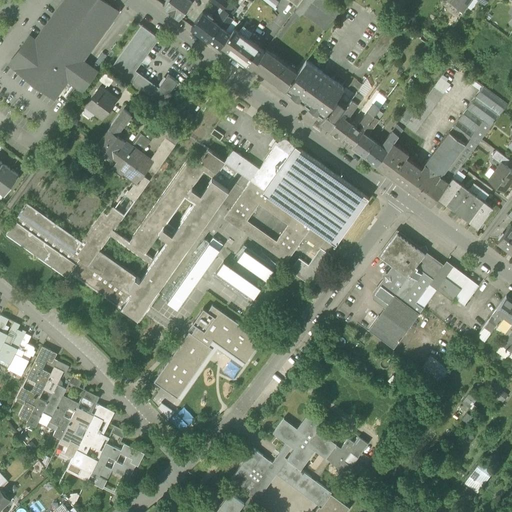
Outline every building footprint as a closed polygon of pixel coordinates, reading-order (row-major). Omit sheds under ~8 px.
[(15,67),(55,97),(68,79),(82,90),(97,70),(83,59),(119,11),(104,0),(63,0),(35,39),(15,66),(15,67)] [(191,0),(166,0),(163,5),(179,17),(191,0)] [(212,0),(223,8),(224,8),(228,1),(226,0),(212,0)] [(328,0),(309,0),(335,19),(339,13),(342,10),(328,0)] [(220,23),(226,28),(235,16),(232,14),(237,8),(234,5),(229,11),(220,23)] [(226,28),(220,23),(229,11),(224,8),(223,8),(215,19),(211,17),(213,15),(208,12),(207,14),(203,11),(191,26),(208,39),(209,39),(219,47),(221,44),(230,31),(226,28)] [(112,66),(131,80),(138,71),(136,69),(141,61),(147,53),(159,38),(142,25),(112,66)] [(221,44),(245,62),(258,45),(234,27),(230,31),(221,44)] [(9,62),(15,66),(35,39),(29,34),(9,62)] [(264,50),(258,45),(245,62),(252,67),(253,65),(264,50)] [(266,48),(264,50),(253,65),(259,70),(272,52),(266,48)] [(103,52),(95,62),(99,64),(106,54),(103,52)] [(259,70),(285,88),(297,71),(272,52),(259,70)] [(151,58),(147,53),(141,61),(148,64),(151,58)] [(285,89),(301,100),(322,71),(306,59),(297,71),(285,88),(285,89)] [(99,78),(109,86),(114,79),(103,71),(99,78)] [(159,86),(138,71),(131,80),(135,83),(134,84),(137,87),(138,85),(152,96),(151,97),(159,103),(168,91),(169,92),(178,81),(168,74),(159,86)] [(327,75),(322,71),(301,100),(306,104),(327,75)] [(343,87),(327,75),(306,104),(322,116),(335,98),(338,95),(343,87)] [(465,142),(449,130),(421,168),(417,173),(441,191),(452,177),(461,165),(481,138),(502,110),(508,103),(483,85),(467,107),(478,116),(472,124),(476,128),(465,142)] [(100,86),(86,105),(95,113),(102,118),(116,98),(100,86)] [(405,124),(415,131),(443,93),(434,86),(405,124)] [(329,129),(340,137),(350,123),(351,122),(344,117),(346,115),(347,116),(362,96),(356,92),(351,100),(346,106),(329,129)] [(338,95),(335,98),(346,106),(351,100),(344,95),(342,98),(338,95)] [(201,108),(204,110),(212,98),(209,96),(201,108)] [(329,129),(346,106),(335,98),(322,116),(319,121),(329,129)] [(372,103),(379,108),(382,104),(375,99),(372,103)] [(340,137),(352,145),(373,116),(379,108),(372,103),(357,124),(359,125),(357,128),(350,123),(340,137)] [(94,114),(95,113),(86,105),(84,108),(84,110),(91,115),(94,114)] [(467,107),(449,130),(465,142),(476,128),(472,124),(478,116),(467,107)] [(123,109),(109,128),(116,134),(130,114),(123,109)] [(189,124),(195,116),(185,109),(179,117),(189,124)] [(352,145),(362,153),(372,139),(367,135),(378,120),(373,116),(352,145)] [(392,129),(398,134),(403,128),(396,123),(392,129)] [(174,125),(165,136),(176,143),(183,132),(174,125)] [(117,159),(120,162),(132,146),(116,134),(109,128),(97,145),(105,151),(103,155),(109,159),(112,155),(117,159)] [(214,128),(210,133),(220,140),(224,135),(214,128)] [(376,141),(374,140),(364,154),(376,164),(393,141),(398,134),(392,129),(380,145),(376,141)] [(151,140),(141,133),(135,142),(145,148),(151,140)] [(168,153),(176,143),(165,136),(159,146),(160,147),(168,153)] [(251,180),(264,189),(295,145),(282,136),(259,168),(251,180)] [(374,140),(372,139),(362,153),(364,154),(374,140)] [(377,164),(401,182),(415,162),(406,156),(408,152),(393,141),(376,164),(377,164)] [(295,145),(264,189),(262,191),(312,226),(334,242),(336,243),(368,197),(295,145)] [(150,158),(132,146),(120,162),(127,167),(123,172),(124,172),(137,182),(137,183),(142,175),(149,167),(153,161),(151,159),(150,158)] [(150,158),(151,159),(160,147),(159,146),(150,158)] [(168,153),(160,147),(151,159),(153,161),(149,167),(155,172),(168,153)] [(87,241),(140,279),(149,266),(148,265),(158,250),(160,251),(169,239),(159,232),(163,226),(173,233),(182,221),(180,219),(190,205),(192,206),(197,199),(188,192),(192,186),(201,193),(212,177),(226,187),(238,170),(224,161),(208,149),(196,165),(187,159),(129,241),(114,230),(97,218),(81,241),(27,202),(18,214),(77,256),(87,241)] [(233,149),(224,161),(238,170),(244,175),(253,163),(233,149)] [(501,160),(505,164),(509,159),(496,149),(491,156),(499,162),(501,160)] [(41,156),(35,163),(40,167),(46,159),(41,156)] [(121,175),(124,172),(123,172),(127,167),(120,162),(117,159),(111,167),(121,175)] [(488,177),(504,190),(511,179),(511,168),(505,164),(501,160),(499,162),(488,177)] [(0,182),(11,168),(10,167),(10,168),(3,162),(3,161),(0,164),(0,182)] [(415,162),(401,182),(407,186),(421,167),(415,162)] [(11,208),(40,167),(35,163),(5,204),(11,208)] [(259,168),(253,163),(244,175),(251,180),(259,168)] [(11,168),(0,182),(0,190),(4,193),(4,194),(20,174),(19,173),(19,174),(11,168)] [(431,204),(438,195),(441,191),(417,173),(407,186),(431,204)] [(135,200),(149,180),(142,175),(137,183),(137,182),(130,191),(128,189),(125,193),(135,200)] [(154,288),(226,187),(212,177),(201,193),(192,186),(188,192),(197,199),(192,206),(190,205),(180,219),(182,221),(173,233),(163,226),(159,232),(169,239),(160,251),(158,250),(148,265),(149,266),(140,279),(154,288)] [(438,195),(446,201),(460,183),(452,177),(441,191),(438,195)] [(310,228),(312,226),(262,191),(264,189),(251,180),(224,217),(240,229),(247,220),(259,203),(288,224),(276,241),(270,250),(286,262),(304,237),(310,228)] [(446,201),(454,207),(468,189),(460,183),(446,201)] [(454,207),(462,213),(476,195),(468,189),(454,207)] [(462,213),(470,219),(484,201),(476,195),(462,213)] [(492,207),(484,201),(470,219),(478,225),(492,207)] [(106,214),(119,223),(124,215),(112,206),(107,214),(106,214)] [(97,218),(114,230),(119,223),(106,214),(107,214),(102,211),(97,218)] [(159,292),(154,288),(140,279),(87,241),(77,256),(18,214),(14,219),(15,220),(6,232),(67,276),(70,271),(139,321),(159,292)] [(276,241),(247,220),(240,229),(270,250),(276,241)] [(496,241),(509,250),(511,246),(511,225),(509,224),(496,241)] [(312,226),(310,228),(325,239),(319,247),(320,248),(320,247),(327,252),(334,242),(312,226)] [(304,237),(319,247),(325,239),(310,228),(304,237)] [(418,248),(421,247),(396,229),(377,255),(392,266),(387,272),(382,272),(383,278),(372,292),(373,297),(384,306),(388,302),(375,292),(380,285),(381,285),(386,280),(385,275),(390,274),(396,266),(393,264),(394,264),(381,254),(397,232),(418,248)] [(396,266),(408,275),(424,253),(423,252),(421,247),(418,248),(397,232),(381,254),(394,264),(393,264),(396,266)] [(213,237),(209,242),(219,249),(223,244),(213,237)] [(177,308),(219,249),(209,242),(167,300),(177,308)] [(426,245),(421,247),(423,252),(424,253),(442,266),(438,271),(461,287),(454,297),(464,304),(479,284),(446,260),(444,264),(426,251),(428,250),(426,245)] [(316,253),(327,261),(331,255),(327,252),(320,247),(320,248),(316,253)] [(274,269),(244,248),(237,258),(267,279),(274,269)] [(290,269),(311,284),(327,261),(316,253),(308,264),(299,257),(290,269)] [(368,328),(393,347),(436,288),(452,299),(454,297),(461,287),(438,271),(442,266),(424,253),(408,275),(396,266),(390,274),(385,275),(386,280),(381,285),(380,285),(375,292),(388,302),(384,306),(368,328)] [(261,287),(223,261),(216,271),(254,297),(261,287)] [(491,315),(488,319),(496,325),(504,314),(511,302),(511,299),(506,295),(496,308),(499,310),(494,318),(491,315)] [(511,302),(504,314),(509,318),(501,329),(508,335),(511,329),(511,328),(510,327),(511,324),(511,302)] [(197,325),(192,332),(189,330),(154,380),(177,397),(178,396),(213,347),(209,345),(213,339),(245,362),(262,339),(212,304),(208,310),(203,307),(193,322),(197,325)] [(496,308),(491,315),(494,318),(499,310),(496,308)] [(0,348),(4,340),(8,333),(3,330),(9,318),(0,314),(0,348)] [(496,325),(501,329),(509,318),(504,314),(496,325)] [(490,333),(496,325),(488,319),(482,328),(490,333)] [(14,334),(15,334),(18,328),(20,324),(14,320),(9,331),(14,334)] [(188,330),(189,330),(192,332),(197,325),(193,322),(188,330)] [(511,324),(510,327),(511,328),(511,329),(508,335),(501,344),(509,350),(511,351),(511,350),(511,324)] [(0,348),(0,357),(10,362),(10,363),(15,352),(20,343),(25,332),(18,328),(15,334),(14,334),(10,343),(4,340),(0,348)] [(490,333),(482,328),(477,335),(484,340),(490,333)] [(8,333),(4,340),(10,343),(14,334),(9,331),(8,333)] [(25,346),(26,346),(28,343),(31,335),(25,332),(20,343),(25,346)] [(242,365),(245,362),(213,339),(209,345),(213,347),(178,396),(181,399),(217,348),(242,365)] [(21,355),(15,352),(10,363),(10,362),(8,367),(7,367),(21,374),(35,346),(28,343),(26,346),(25,346),(21,355)] [(25,346),(20,343),(15,352),(21,355),(25,346)] [(509,350),(501,344),(496,350),(505,356),(509,350)] [(28,419),(39,397),(43,388),(51,373),(43,368),(47,359),(52,362),(54,358),(54,359),(57,353),(43,345),(27,377),(36,382),(31,391),(22,386),(17,397),(25,401),(23,404),(18,414),(28,419)] [(240,364),(225,355),(218,367),(232,376),(240,364)] [(450,370),(430,355),(415,375),(435,390),(450,370)] [(0,362),(8,367),(10,362),(0,357),(0,362)] [(63,371),(66,372),(69,365),(58,360),(55,366),(64,370),(63,371)] [(43,411),(52,416),(63,394),(66,388),(57,383),(63,371),(64,370),(55,366),(51,373),(43,388),(52,393),(47,401),(39,397),(28,419),(27,421),(36,426),(38,421),(43,411)] [(82,380),(73,375),(69,381),(79,386),(82,380)] [(508,394),(500,388),(495,395),(503,401),(508,394)] [(82,396),(94,401),(97,395),(86,389),(82,396)] [(53,434),(61,438),(71,419),(63,415),(68,406),(75,410),(77,406),(79,402),(63,394),(52,416),(50,421),(58,425),(53,434)] [(468,394),(462,403),(470,408),(476,399),(468,394)] [(174,410),(162,401),(158,407),(168,419),(174,410)] [(103,419),(106,421),(112,410),(100,403),(94,414),(103,419)] [(65,452),(73,456),(83,436),(81,435),(76,432),(80,423),(86,426),(88,427),(94,415),(94,414),(77,406),(75,410),(71,419),(61,438),(69,443),(65,452)] [(179,428),(191,418),(182,408),(171,418),(179,428)] [(273,432),(287,442),(292,446),(294,448),(287,458),(286,459),(303,471),(304,470),(301,468),(315,450),(325,458),(336,443),(318,430),(325,420),(311,409),(297,428),(284,418),(273,432)] [(52,416),(43,411),(38,421),(47,426),(50,421),(52,416)] [(472,417),(466,412),(461,419),(467,424),(472,417)] [(87,480),(92,471),(91,471),(98,459),(97,459),(86,453),(90,444),(99,449),(105,437),(96,433),(103,419),(94,414),(94,415),(88,427),(83,436),(73,456),(66,469),(87,480)] [(86,426),(80,423),(76,432),(81,435),(86,426)] [(111,431),(123,437),(126,430),(115,425),(111,431)] [(354,442),(363,449),(368,443),(358,436),(354,442)] [(330,461),(346,473),(351,465),(344,460),(350,451),(358,456),(363,449),(354,442),(348,437),(341,447),(330,461)] [(102,450),(97,459),(98,459),(91,471),(92,471),(99,475),(94,483),(103,487),(112,469),(123,475),(122,476),(129,479),(136,464),(138,465),(138,464),(143,453),(144,453),(137,449),(125,443),(121,450),(106,442),(102,450)] [(279,469),(295,481),(303,471),(286,459),(287,458),(284,456),(292,446),(287,442),(272,462),(273,462),(265,472),(272,478),(279,469)] [(325,458),(330,461),(341,447),(336,443),(325,458)] [(251,492),(265,472),(273,462),(272,462),(254,448),(232,478),(250,491),(251,492)] [(24,453),(17,458),(22,464),(29,459),(24,453)] [(493,472),(480,462),(464,483),(477,493),(493,472)] [(316,480),(311,477),(303,487),(295,481),(279,469),(272,478),(265,472),(251,492),(250,491),(244,500),(244,501),(247,502),(239,511),(247,511),(276,473),(319,505),(321,506),(324,502),(308,491),(316,480)] [(303,471),(295,481),(303,487),(311,477),(303,471)] [(0,489),(8,481),(0,472),(0,489)] [(125,485),(129,479),(122,476),(119,482),(125,485)] [(308,491),(324,502),(331,493),(331,492),(316,480),(308,491)] [(113,493),(120,496),(121,494),(125,485),(119,482),(113,493)] [(237,511),(236,511),(244,501),(244,500),(230,490),(216,509),(205,501),(197,511),(237,511)] [(0,509),(1,510),(9,502),(0,492),(0,509)] [(345,511),(350,507),(331,493),(324,502),(321,506),(319,505),(314,511),(313,510),(311,511),(345,511)]
